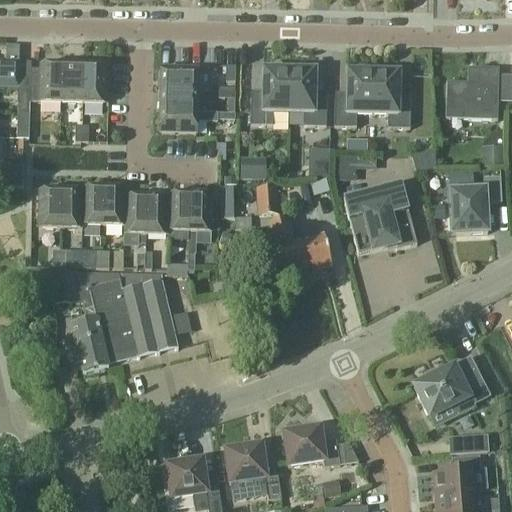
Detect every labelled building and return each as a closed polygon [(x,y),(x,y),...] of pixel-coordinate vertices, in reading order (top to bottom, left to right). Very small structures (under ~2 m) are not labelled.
[(18,91),(19,65),(0,64),(0,90),(18,91)] [(38,105),(60,105),(61,68),(39,68),(38,105)] [(61,68),(60,105),(81,106),(82,69),(61,68)] [(82,69),(81,106),(103,106),(103,69),(82,69)] [(235,69),(226,69),(225,84),(235,85),(235,69)] [(267,73),(263,73),(262,101),(250,101),(250,128),(272,129),(273,115),(288,116),(289,73),(285,73),(282,69),(270,69),(267,73)] [(293,74),(289,73),(288,116),(304,116),(303,130),(326,130),(326,103),(314,103),(315,74),(311,74),(307,69),(296,69),(293,74)] [(160,92),(197,93),(197,72),(160,71),(160,92)] [(351,75),(347,75),(346,103),(334,103),(334,130),(356,131),(356,117),(372,118),(372,75),(368,75),(366,71),(354,71),(351,75)] [(377,75),(372,75),(372,118),(387,118),(387,131),(409,132),(410,105),(398,104),(398,76),(394,76),(391,71),(380,71),(377,75)] [(446,85),(445,122),(496,123),(498,71),(476,71),(475,86),(446,85)] [(30,91),(18,91),(17,114),(29,114),(30,91)] [(159,114),(196,115),(197,93),(160,92),(159,114)] [(228,102),(228,116),(234,117),(234,102),(235,94),(223,94),(223,95),(218,94),(218,102),(228,102)] [(29,114),(17,114),(16,142),(28,142),(29,114)] [(196,115),(159,114),(159,135),(196,136),(196,125),(217,126),(217,123),(239,124),(239,118),(234,118),(234,117),(228,116),(217,116),(196,115)] [(80,129),(80,146),(88,146),(88,129),(80,129)] [(502,152),(482,152),(483,170),(503,170),(502,152)] [(435,153),(411,160),(415,178),(437,172),(435,153)] [(264,184),(265,162),(240,161),(240,183),(264,184)] [(327,180),(328,166),(312,165),(312,179),(327,180)] [(0,190),(22,191),(22,167),(0,166),(0,190)] [(487,235),(486,207),(501,206),(500,180),(483,181),(483,193),(448,194),(448,208),(455,208),(456,236),(487,235)] [(401,186),(343,202),(358,259),(395,248),(396,252),(417,246),(401,186)] [(255,191),(257,219),(278,218),(276,190),(255,191)] [(81,191),(81,195),(81,228),(102,228),(103,191),(81,191)] [(103,191),(102,228),(123,229),(124,200),(125,192),(103,191)] [(220,202),(232,201),(232,191),(220,191),(220,202)] [(37,231),(59,232),(59,195),(38,194),(37,231)] [(59,195),(59,232),(81,232),(81,228),(81,195),(59,195)] [(167,244),(187,244),(188,197),(166,197),(166,201),(166,234),(168,234),(167,244)] [(187,244),(187,257),(194,257),(195,234),(209,235),(210,198),(188,197),(187,244)] [(144,200),(124,200),(123,229),(122,237),(137,238),(136,248),(143,248),(144,238),(144,200)] [(144,200),(144,238),(166,238),(166,234),(166,201),(144,200)] [(433,221),(444,220),(443,209),(433,210),(433,221)] [(235,220),(235,232),(250,232),(250,220),(235,220)] [(268,226),(274,252),(276,258),(271,260),(275,273),(279,272),(281,278),(310,270),(312,276),(332,271),(323,239),(294,247),(287,221),(268,226)] [(218,246),(226,249),(230,237),(222,234),(218,246)] [(161,274),(165,274),(165,267),(165,265),(151,264),(152,256),(144,256),(144,273),(161,274)] [(165,267),(165,274),(165,279),(186,279),(186,268),(165,267)] [(54,276),(53,307),(79,308),(80,277),(54,276)] [(80,277),(79,308),(83,308),(87,325),(97,322),(107,367),(118,365),(177,351),(161,286),(161,279),(143,279),(117,278),(80,277)] [(236,296),(233,284),(225,285),(221,291),(223,299),(236,296)] [(87,325),(71,328),(76,351),(73,352),(75,361),(79,361),(82,377),(108,371),(107,367),(97,322),(87,325)] [(453,370),(413,391),(429,422),(452,411),(456,420),(473,411),(471,408),(488,399),(487,398),(475,375),(476,375),(469,362),(468,363),(456,369),(453,371),(453,370)] [(287,437),(283,437),(288,470),(323,465),(324,471),(339,469),(335,444),(321,446),(319,432),(302,434),(299,432),(289,434),(287,437)] [(448,442),(448,443),(449,459),(488,456),(487,439),(448,442)] [(224,454),(229,487),(264,482),(267,504),(281,502),(274,461),(263,463),(261,449),(243,452),(240,449),(230,451),(228,454),(224,454)] [(434,498),(471,495),(470,474),(480,473),(479,460),(451,462),(452,474),(432,475),(434,498)] [(169,469),(165,469),(170,502),(192,499),(193,511),(220,511),(215,476),(204,478),(202,464),(184,467),(181,464),(171,466),(169,469)] [(323,487),(326,503),(340,501),(337,485),(323,487)] [(434,498),(434,511),(472,511),(471,495),(434,498)] [(490,511),(498,511),(498,502),(490,503),(490,511)]
